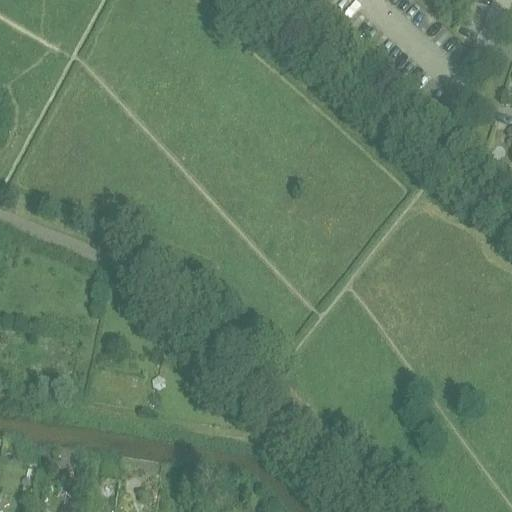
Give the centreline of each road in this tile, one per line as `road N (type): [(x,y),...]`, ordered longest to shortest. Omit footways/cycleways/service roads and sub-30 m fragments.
road 1 (residential): [(374,511),(151,281),(0,217)]
road 2 (residential): [(372,0),(458,83),(480,57),(503,0)]
